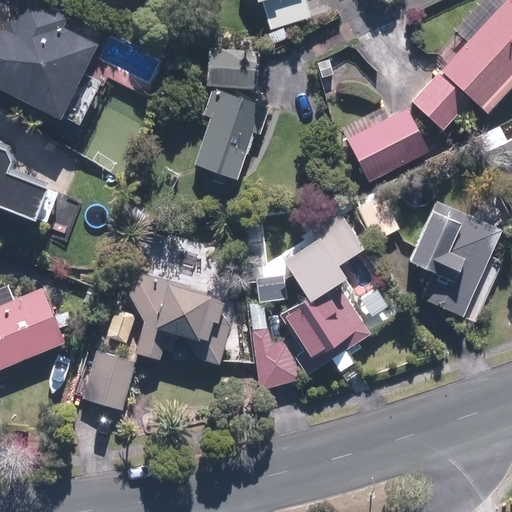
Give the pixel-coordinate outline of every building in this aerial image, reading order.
[(0,82),(66,115),(103,39),(68,22),(72,15),(41,0),(25,0),(17,16),(4,21),(6,26),(0,28),(0,82)] [(260,0),(270,29),(320,13),(315,0),(260,0)] [(511,0),(505,0),(413,100),(444,128),(473,96),(489,111),(511,86),(511,0)] [(211,46),(208,84),(259,87),(262,49),(211,46)] [(212,116),(197,162),(241,176),(256,130),(262,132),(271,105),(214,86),(205,113),(212,116)] [(350,136),(371,179),(432,149),(411,107),(350,136)] [(508,184),(511,182),(511,136),(492,145),(508,184)] [(0,141),(0,201),(41,217),(54,183),(12,167),(16,156),(11,145),(0,141)] [(374,239),(402,227),(387,193),(358,206),(374,239)] [(423,295),(466,314),(505,227),(438,197),(410,257),(435,268),(423,295)] [(295,331),(288,336),(273,341),(269,326),(254,330),(261,389),(302,377),(297,355),(310,374),(373,327),(338,281),(351,271),(344,261),(367,244),(341,210),(314,230),(317,235),(286,258),(309,290),(280,311),(295,331)] [(148,318),(138,349),(163,357),(172,326),(188,330),(199,358),(221,365),(237,313),(225,310),(230,295),(136,267),(130,288),(148,318)] [(0,304),(0,367),(68,340),(46,286),(0,304)] [(136,309),(117,303),(107,334),(127,340),(136,309)] [(125,408),(138,359),(98,348),(85,397),(125,408)] [(72,358),(57,353),(47,384),(62,389),(72,358)] [(53,423),(0,421),(0,469),(52,471),(53,423)]
